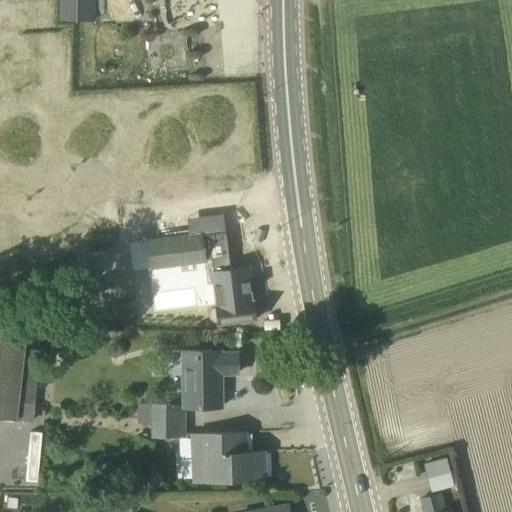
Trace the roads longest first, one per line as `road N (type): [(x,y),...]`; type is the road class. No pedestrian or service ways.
road 1 (secondary): [(362,511),(298,209)]
road 2 (primary): [(298,209),(283,0)]
road 3 (track): [(511,296),(323,351)]
